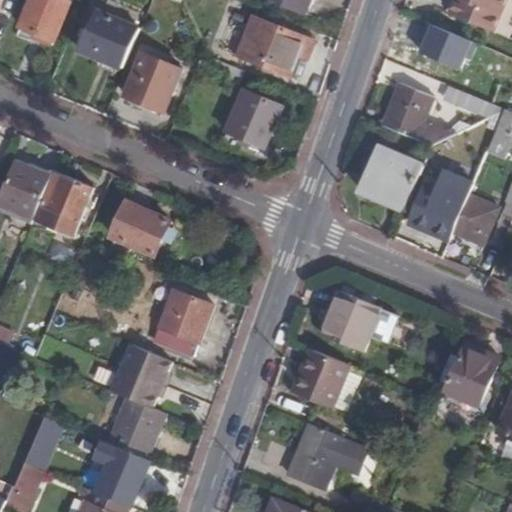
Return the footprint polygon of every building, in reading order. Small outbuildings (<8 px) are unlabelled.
[(75,5),(60,0),(35,0),(23,32),(57,48),(75,5)] [(310,15),(315,0),(286,0),(285,4),(310,15)] [(495,33),(509,0),(461,0),(461,1),(459,0),(457,0),(452,15),(495,33)] [(82,51),(127,71),(144,31),(99,13),(82,51)] [(318,43),(257,18),(240,57),(293,80),(301,59),(310,63),(318,43)] [(481,51),(483,46),(425,22),(411,55),(443,68),(451,46),(483,60),(486,53),(481,51)] [(187,73),(146,57),(128,100),(169,117),(187,73)] [(405,87),(388,128),(419,141),(437,99),(405,87)] [(452,104),(492,121),(505,114),(507,111),(458,91),(452,104)] [(285,110),(246,94),(230,135),(267,151),(285,110)] [(363,191),(408,211),(424,174),(427,165),(382,146),(363,191)] [(450,153),(436,148),(434,147),(427,165),(424,174),(439,179),(450,153)] [(3,207),(37,221),(37,219),(43,205),(55,178),(22,163),(3,207)] [(95,188),(58,172),(55,178),(43,205),(70,217),(80,222),(95,188)] [(414,224),(454,239),(457,234),(469,204),(429,188),(414,224)] [(492,244),(504,250),(511,231),(511,190),(507,201),(511,203),(492,244)] [(501,209),(472,196),(469,204),(457,234),(485,245),(501,209)] [(170,222),(130,205),(116,237),(157,255),(170,222)] [(218,307),(176,289),(155,339),(197,357),(218,307)] [(388,308),(344,290),(326,334),(368,352),(388,308)] [(15,336),(0,329),(0,345),(9,349),(15,336)] [(133,345),(114,393),(140,404),(156,411),(161,398),(170,375),(175,363),(133,345)] [(505,359),(472,347),(449,402),(483,415),(505,359)] [(337,408),(354,366),(313,349),(303,373),(308,375),(300,393),(337,408)] [(296,391),(300,393),(308,375),(303,373),(296,391)] [(174,377),(170,375),(161,398),(165,400),(174,377)] [(159,465),(178,420),(156,411),(140,404),(120,449),(159,465)] [(356,474),(367,447),(316,425),(303,456),(299,454),(291,473),(327,487),(336,465),(356,474)] [(115,459),(100,495),(132,508),(135,509),(150,474),(115,459)] [(25,511),(44,472),(27,465),(18,487),(12,500),(7,511),(10,511),(25,511)] [(18,487),(0,479),(0,511),(6,511),(7,511),(12,500),(18,487)] [(130,511),(132,508),(100,495),(96,493),(92,503),(89,502),(85,511),(130,511)] [(308,511),(280,500),(274,511),(308,511)]
